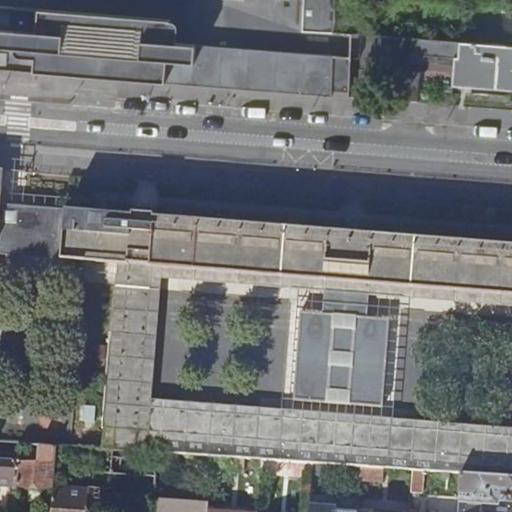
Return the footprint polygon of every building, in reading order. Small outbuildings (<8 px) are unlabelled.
[(303,0),(302,30),(334,32),(335,0),(303,0)] [(0,6),(0,70),(331,97),(331,91),(349,92),(350,57),(176,43),(177,26),(175,22),(171,20),(38,10),(0,6)] [(511,45),(418,39),(417,55),(454,57),(452,85),(511,89),(511,45)] [(511,245),(1,205),(4,171),(0,170),(0,253),(117,264),(102,449),(147,452),(157,327),(162,279),(301,290),(391,297),(511,307),(511,245)] [(391,297),(301,290),(299,312),(389,319),(391,297)] [(389,319),(299,312),(293,400),(302,401),(299,445),(370,451),(373,407),(382,407),(389,319)] [(37,464),(16,463),(14,485),(53,488),(56,446),(38,445),(37,464)] [(311,463),(261,460),(260,473),(310,477),(310,474),(311,463)] [(0,484),(14,485),(16,463),(0,462),(0,484)] [(360,466),(311,463),(310,474),(359,478),(360,466)] [(382,468),(360,466),(359,478),(359,480),(382,481),(382,468)] [(132,475),(96,471),(94,471),(93,487),(89,487),(89,491),(87,511),(104,511),(105,499),(94,498),(94,494),(100,494),(100,488),(113,489),(112,503),(122,504),(123,495),(133,495),(133,490),(154,490),(154,475),(132,475)] [(511,476),(460,473),(457,511),(480,511),(481,502),(497,503),(498,499),(511,500),(511,476)] [(87,511),(89,491),(53,488),(51,511),(87,511)] [(207,511),(208,506),(158,502),(157,511),(207,511)]
